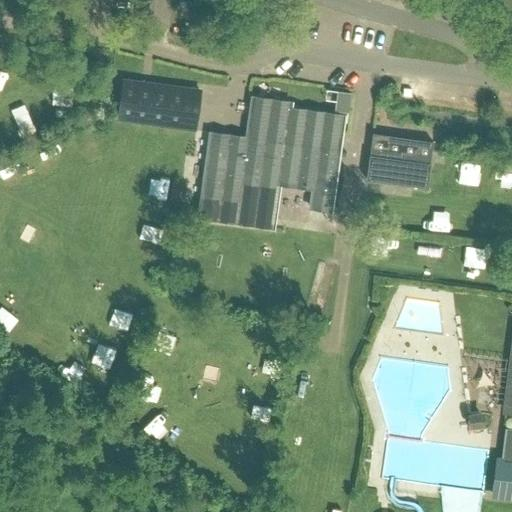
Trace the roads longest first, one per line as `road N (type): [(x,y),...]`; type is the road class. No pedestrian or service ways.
road 1 (unknown): [(362,62),(338,347)]
road 2 (residential): [(268,0),(259,55),(284,51),(486,78)]
road 3 (residential): [(486,78),(486,65),(464,38),(340,0)]
